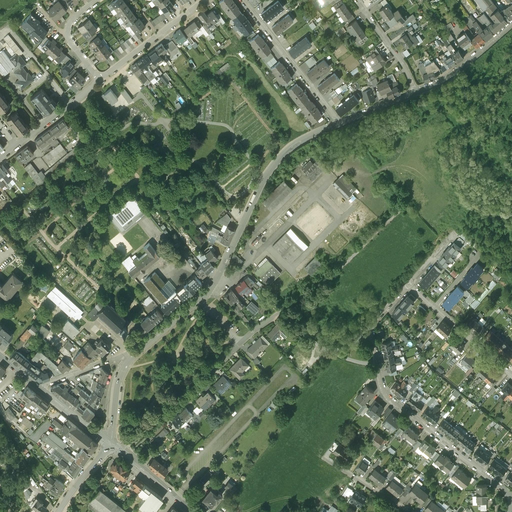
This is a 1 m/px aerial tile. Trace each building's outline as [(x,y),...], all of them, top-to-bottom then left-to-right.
[(170,0),(160,8),(163,12),(165,11),(167,9),(173,5),(170,0)] [(220,0),(219,2),(221,4),(221,5),(229,15),(232,18),(240,11),(238,8),(231,0),(220,0)] [(336,5),(334,6),(338,12),(346,7),(341,1),(340,0),(339,0),(339,1),(340,2),(336,5)] [(385,0),(384,0),(381,2),(385,7),(387,5),(390,9),(391,8),(385,0)] [(495,6),(490,0),(489,0),(489,1),(488,0),(475,0),(484,11),(483,12),(491,21),(493,19),(491,15),(498,10),(495,6)] [(62,5),(59,1),(54,5),(61,15),(66,11),(62,5)] [(124,1),(114,8),(117,12),(127,5),(124,1)] [(278,1),(271,6),(271,5),(268,8),(261,13),(266,20),(272,15),(272,16),(277,12),(277,11),(283,7),(278,1)] [(61,15),(54,5),(47,10),(55,20),(59,17),(61,15)] [(127,5),(117,12),(121,17),(130,9),(127,5)] [(385,7),(379,11),(384,17),(391,11),(390,9),(387,5),(385,7)] [(346,7),(338,12),(344,20),(345,19),(351,15),(346,7)] [(130,9),(121,17),(124,21),(134,14),(130,9)] [(212,10),(206,15),(212,23),(218,18),(216,16),(212,10)] [(397,10),(393,13),(391,11),(384,17),(390,26),(399,20),(401,23),(405,20),(402,17),(397,10)] [(501,13),(498,10),(491,15),(493,19),(496,23),(493,26),(484,15),(481,17),(486,23),(486,24),(489,27),(495,34),(509,22),(502,12),(501,13)] [(508,10),(506,12),(505,11),(502,12),(509,22),(511,20),(511,16),(509,12),(508,10)] [(206,15),(203,11),(198,15),(205,24),(207,27),(212,23),(206,15)] [(240,11),(232,18),(234,20),(233,21),(242,31),(244,34),(252,28),(250,25),(251,24),(243,14),(242,14),(240,11)] [(31,13),(21,24),(29,32),(38,23),(40,21),(31,13)] [(134,14),(124,21),(127,25),(129,24),(137,18),(134,14)] [(225,22),(219,14),(216,16),(218,18),(223,23),(225,22)] [(282,18),(277,22),(278,22),(272,27),(277,33),(283,28),(284,28),(287,26),(286,26),(293,20),(288,14),(282,19),(282,18)] [(407,18),(405,15),(402,17),(405,20),(401,23),(404,26),(412,21),(409,17),(407,18)] [(137,18),(129,24),(132,29),(142,21),(138,17),(137,18)] [(83,22),(78,27),(82,32),(91,25),(87,19),(83,22)] [(142,21),(132,29),(135,33),(145,26),(142,21)] [(198,27),(194,21),(189,25),(194,32),(199,28),(198,27)] [(356,21),(347,27),(351,34),(353,33),(356,37),(363,31),(356,21)] [(489,27),(483,32),(481,30),(482,29),(476,21),(475,21),(476,23),(473,25),(476,30),(478,32),(480,34),(486,41),(495,34),(489,27)] [(29,32),(28,33),(37,42),(47,31),(38,23),(29,32)] [(207,27),(205,24),(202,26),(206,31),(208,34),(211,32),(207,27)] [(91,25),(82,32),(86,37),(90,34),(95,30),(91,25)] [(194,32),(189,25),(184,29),(188,35),(189,36),(194,32)] [(470,32),(466,26),(463,29),(466,33),(470,38),(473,36),(473,35),(471,32),(470,32)] [(179,29),(173,34),(174,36),(178,41),(180,43),(186,38),(185,37),(179,29)] [(363,31),(356,37),(357,38),(355,39),(359,45),(362,44),(363,43),(362,42),(364,40),(366,39),(367,40),(368,39),(366,35),(363,31)] [(409,32),(406,35),(406,34),(399,39),(403,43),(412,37),(409,32)] [(466,33),(458,39),(457,40),(465,49),(474,43),(470,38),(466,33)] [(16,54),(10,59),(3,50),(0,52),(0,71),(3,75),(9,71),(12,74),(13,74),(19,68),(22,66),(26,63),(20,55),(23,52),(8,34),(3,38),(16,54)] [(268,47),(260,36),(260,37),(257,34),(249,40),(252,43),(251,44),(259,54),(260,54),(262,56),(269,51),(270,50),(268,47)] [(480,34),(475,38),(473,36),(470,38),(474,43),(477,48),(486,41),(480,34)] [(189,36),(188,35),(185,37),(186,38),(191,44),(194,42),(189,36)] [(96,37),(89,43),(91,45),(89,46),(90,48),(100,41),(101,40),(97,36),(96,37)] [(414,36),(412,37),(403,43),(406,48),(412,44),(413,45),(418,42),(414,36)] [(299,42),(296,44),(296,45),(290,50),(295,56),(300,52),(301,52),(305,48),(311,43),(306,37),(299,42)] [(50,41),(48,39),(44,43),(41,46),(45,50),(54,41),(52,39),(50,41)] [(171,40),(166,45),(171,50),(176,46),(171,40)] [(54,41),(45,50),(50,54),(56,46),(54,44),(56,42),(54,41)] [(100,41),(90,48),(92,50),(94,49),(96,51),(104,45),(100,41)] [(163,45),(161,43),(155,48),(161,54),(163,53),(167,50),(166,48),(167,47),(164,44),(163,45)] [(104,45),(96,51),(97,53),(95,55),(97,57),(107,49),(104,45)] [(56,46),(50,54),(54,57),(61,50),(62,48),(60,46),(59,48),(56,46)] [(161,54),(155,48),(147,54),(155,64),(163,58),(161,54)] [(107,49),(97,57),(98,59),(100,57),(102,59),(103,59),(105,57),(108,55),(110,53),(107,49)] [(61,50),(54,57),(59,62),(60,61),(66,55),(63,52),(61,50)] [(269,51),(262,56),(266,62),(273,56),(269,51)] [(372,53),(366,58),(371,66),(382,58),(379,53),(376,55),(373,52),(372,53)] [(455,54),(452,56),(457,63),(463,59),(459,52),(455,54)] [(170,62),(163,53),(161,54),(163,58),(168,64),(170,62)] [(66,55),(60,61),(62,63),(63,62),(68,57),(66,55)] [(150,73),(146,67),(150,63),(144,56),(136,62),(142,69),(142,70),(150,80),(155,76),(152,72),(150,73)] [(452,56),(444,61),(447,65),(449,68),(457,63),(452,56)] [(382,58),(371,66),(375,71),(386,63),(382,58)] [(65,64),(61,68),(62,69),(59,71),(62,73),(61,74),(63,76),(64,76),(67,73),(74,65),(69,61),(69,60),(65,64)] [(324,60),(317,65),(314,67),(307,73),(312,79),(318,74),(318,75),(323,71),(329,66),(324,60)] [(442,60),(436,65),(440,70),(447,65),(444,61),(443,62),(442,60)] [(226,61),(214,72),(218,76),(230,65),(226,61)] [(290,74),(282,63),(281,64),(279,61),(271,67),(273,70),(272,71),(280,81),(281,81),(283,84),(291,77),(289,74),(290,74)] [(136,62),(131,67),(136,74),(139,72),(142,70),(142,69),(136,62)] [(350,71),(357,66),(354,62),(347,67),(350,71)] [(434,62),(425,67),(426,71),(428,75),(431,82),(435,80),(437,79),(435,76),(433,74),(436,72),(432,67),(436,65),(434,62)] [(22,66),(19,68),(13,74),(18,80),(15,83),(21,90),(31,81),(27,76),(29,74),(22,66)] [(357,67),(350,72),(353,76),(360,71),(357,67)] [(69,75),(66,78),(69,80),(77,71),(75,69),(69,75)] [(77,71),(69,80),(73,83),(81,75),(77,71)] [(147,79),(141,72),(139,73),(139,72),(136,74),(145,85),(147,83),(145,81),(147,79)] [(334,73),(328,78),(328,77),(323,81),(324,82),(318,86),(323,92),(329,87),(330,88),(333,85),(339,80),(334,73)] [(168,80),(163,74),(160,77),(166,84),(169,81),(168,80)] [(81,75),(73,83),(77,87),(81,83),(85,78),(81,75)] [(424,77),(423,77),(424,80),(423,80),(425,84),(427,83),(427,84),(431,82),(428,75),(424,77)] [(387,81),(377,86),(381,95),(386,93),(387,95),(387,96),(388,99),(390,98),(391,99),(394,97),(389,86),(387,81)] [(296,84),(288,90),(290,93),(298,104),(299,103),(301,106),(309,100),(307,97),(307,96),(299,86),(298,86),(296,84)] [(395,89),(393,84),(389,86),(394,97),(398,95),(400,94),(399,91),(398,91),(396,88),(395,89)] [(50,99),(42,88),(31,97),(44,114),(57,103),(52,97),(50,99)] [(110,89),(104,94),(111,103),(118,98),(110,89)] [(124,89),(120,92),(128,103),(132,100),(124,89)] [(370,89),(362,92),(366,103),(374,101),(372,95),(370,89)] [(9,104),(0,92),(0,109),(1,111),(9,104)] [(354,95),(346,101),(343,103),(336,109),(341,115),(347,110),(348,111),(352,107),(359,102),(354,95)] [(311,103),(309,100),(301,106),(303,109),(302,109),(311,120),(311,119),(314,122),(322,116),(319,113),(320,113),(312,102),(311,103)] [(27,127),(15,112),(7,118),(19,133),(27,127)] [(63,117),(49,129),(55,137),(69,126),(70,126),(63,117)] [(49,129),(34,139),(41,148),(41,147),(55,137),(49,129)] [(59,143),(43,155),(48,161),(63,148),(59,143)] [(79,143),(67,153),(71,158),(83,147),(79,143)] [(27,145),(15,154),(21,162),(33,153),(27,145)] [(62,157),(49,168),(53,173),(66,162),(62,157)] [(314,163),(312,160),(310,162),(309,161),(302,168),(306,171),(305,172),(313,180),(327,166),(320,158),(314,163)] [(30,163),(24,167),(35,181),(40,177),(30,163)] [(11,181),(4,173),(2,175),(1,175),(7,183),(9,181),(10,182),(11,181)] [(356,189),(342,174),(333,184),(347,198),(356,189)] [(284,180),(262,201),(271,210),(293,188),(284,180)] [(133,195),(111,213),(107,216),(121,232),(125,229),(146,211),(133,195)] [(293,207),(289,208),(281,217),(286,221),(296,211),(296,210),(305,200),(302,198),(293,207)] [(318,205),(293,229),(308,245),(333,221),(318,205)] [(226,213),(221,218),(228,222),(230,218),(226,213)] [(234,229),(226,226),(224,230),(222,235),(230,239),(234,229)] [(293,229),(291,227),(272,245),(290,263),(308,245),(293,229)] [(230,239),(222,235),(221,238),(218,237),(217,239),(228,244),(230,239)] [(98,247),(92,240),(88,243),(94,251),(98,247)] [(325,246),(318,253),(325,260),(328,263),(335,256),(329,250),(334,246),(330,242),(326,246),(325,246)] [(147,252),(139,259),(135,254),(131,257),(129,255),(121,261),(129,270),(133,276),(141,270),(142,272),(145,270),(144,268),(159,256),(149,243),(143,247),(147,252)] [(448,250),(444,254),(443,254),(441,256),(442,256),(438,261),(444,267),(449,261),(450,262),(452,260),(454,257),(455,258),(457,256),(456,255),(460,249),(454,244),(450,248),(449,247),(447,250),(448,250)] [(213,252),(210,249),(204,254),(212,263),(217,257),(213,252)] [(243,261),(234,253),(232,257),(240,265),(243,261)] [(319,253),(305,267),(311,274),(325,260),(319,253)] [(197,268),(189,258),(187,260),(195,270),(197,268)] [(207,258),(200,264),(201,265),(207,272),(213,266),(207,258)] [(267,260),(260,267),(258,265),(256,267),(258,269),(255,272),(268,285),(281,273),(267,260)] [(472,268),(470,270),(471,270),(467,275),(466,274),(465,276),(466,277),(462,281),(468,287),(473,282),(474,283),(476,281),(475,280),(477,277),(478,278),(480,276),(479,275),(484,269),(477,264),(473,269),(472,268)] [(207,272),(201,265),(197,268),(195,270),(201,278),(207,272)] [(434,266),(429,272),(428,272),(425,276),(420,283),(426,288),(432,281),(434,278),(440,271),(434,266)] [(195,274),(187,281),(187,282),(183,285),(176,291),(175,290),(176,289),(168,280),(164,283),(155,272),(144,281),(161,301),(162,300),(164,303),(161,306),(167,312),(172,308),(175,306),(174,306),(179,302),(179,301),(182,298),(182,299),(190,293),(194,289),(202,282),(195,274)] [(12,274),(2,285),(1,284),(1,285),(0,285),(0,292),(6,298),(9,295),(17,286),(18,286),(22,281),(16,275),(15,276),(12,274)] [(254,282),(247,276),(244,279),(250,286),(251,285),(254,282)] [(238,284),(235,286),(241,294),(245,290),(247,293),(252,289),(250,286),(244,279),(241,282),(240,281),(237,284),(238,284)] [(86,296),(91,288),(82,283),(76,293),(82,297),(84,295),(86,296)] [(55,285),(46,294),(70,316),(60,326),(72,337),(79,329),(72,323),(83,311),(55,285)] [(457,286),(452,292),(448,296),(443,303),(449,308),(455,301),(458,298),(464,291),(457,286)] [(466,289),(463,292),(468,296),(462,303),(466,307),(475,297),(466,289)] [(231,290),(224,296),(230,303),(237,297),(231,290)] [(149,296),(142,301),(146,306),(153,300),(149,296)] [(408,296),(402,302),(398,306),(393,312),(399,318),(405,311),(405,312),(408,308),(414,301),(408,296)] [(116,309),(113,307),(113,306),(114,304),(108,298),(105,301),(106,301),(104,303),(105,303),(104,304),(102,304),(101,303),(102,304),(100,306),(99,306),(100,306),(100,309),(98,309),(99,310),(100,309),(101,311),(99,314),(101,316),(102,317),(103,317),(106,320),(105,321),(106,321),(109,324),(110,323),(113,326),(112,327),(113,326),(116,329),(116,331),(117,331),(117,329),(119,327),(120,328),(120,329),(122,329),(122,330),(123,329),(123,330),(123,329),(124,330),(125,330),(124,329),(126,326),(127,327),(128,326),(127,326),(127,325),(128,325),(127,324),(126,325),(125,323),(124,322),(126,319),(127,319),(126,319),(123,316),(124,315),(123,314),(122,315),(120,313),(121,312),(120,311),(120,312),(117,309),(117,308),(116,309)] [(470,304),(474,308),(481,302),(476,298),(470,304)] [(238,305),(235,307),(233,309),(237,314),(239,312),(238,311),(241,309),(240,308),(243,305),(239,300),(237,302),(238,305)] [(259,310),(250,302),(246,307),(255,315),(259,310)] [(426,311),(419,305),(416,309),(422,315),(426,311)] [(156,309),(148,316),(154,323),(162,316),(156,309)] [(154,323),(148,316),(141,323),(143,325),(142,326),(144,328),(145,327),(147,330),(154,323)] [(473,318),(467,325),(471,329),(478,322),(473,318)] [(0,336),(6,342),(8,338),(13,333),(0,321),(0,336)] [(291,328),(284,321),(281,324),(289,331),(291,328)] [(443,321),(436,328),(441,332),(447,325),(443,321)] [(279,322),(268,333),(274,339),(282,331),(286,335),(290,331),(289,331),(281,324),(279,322)] [(478,322),(471,329),(476,333),(482,326),(478,322)] [(32,323),(14,344),(18,347),(32,331),(34,333),(35,332),(39,328),(32,323)] [(42,324),(35,332),(43,338),(49,331),(42,324)] [(447,325),(441,332),(445,336),(451,329),(447,325)] [(91,329),(84,337),(86,339),(93,332),(91,329)] [(490,330),(484,337),(489,341),(495,334),(490,330)] [(495,334),(489,341),(493,344),(499,337),(495,334)] [(260,337),(247,350),(254,357),(257,354),(256,353),(260,349),(261,350),(268,344),(260,337)] [(506,343),(504,341),(499,337),(493,344),(504,355),(511,347),(506,343)] [(95,342),(92,345),(88,342),(81,350),(90,357),(92,359),(99,351),(102,354),(106,349),(107,350),(110,346),(101,338),(98,342),(96,340),(95,342)] [(456,338),(449,345),(454,349),(460,342),(456,338)] [(390,341),(382,343),(383,350),(398,347),(397,345),(391,346),(390,341)] [(460,342),(454,349),(458,353),(465,345),(460,342)] [(398,347),(383,350),(385,357),(393,355),(392,351),(398,350),(398,347)] [(29,361),(15,349),(9,357),(24,368),(30,361),(29,361)] [(42,353),(39,350),(29,361),(30,361),(34,364),(40,356),(42,353)] [(90,357),(81,350),(73,359),(81,367),(90,357)] [(57,366),(45,355),(42,358),(43,359),(45,362),(59,374),(64,372),(63,371),(57,366)] [(393,355),(385,357),(386,363),(400,361),(400,358),(394,359),(393,355)] [(475,361),(467,355),(461,361),(464,364),(461,367),(466,371),(469,368),(475,361)] [(241,357),(234,365),(234,364),(230,368),(240,378),(244,373),(242,371),(248,364),(241,357)] [(70,367),(63,360),(57,366),(63,371),(66,368),(68,370),(70,367)] [(34,364),(30,361),(24,368),(35,378),(41,371),(41,370),(39,369),(34,364)] [(400,361),(386,363),(388,371),(396,369),(395,364),(401,363),(400,361)] [(59,374),(45,362),(44,363),(46,365),(51,370),(56,376),(59,374)] [(484,366),(483,366),(481,369),(480,368),(477,372),(479,374),(484,378),(490,371),(484,366)] [(101,370),(97,381),(105,383),(108,373),(102,367),(101,370)] [(97,369),(89,372),(94,374),(93,377),(90,376),(90,375),(88,374),(88,372),(83,374),(93,379),(97,381),(101,370),(97,369)] [(44,373),(41,371),(35,378),(39,380),(41,381),(49,378),(47,371),(44,373)] [(490,371),(484,378),(485,380),(484,381),(487,383),(494,375),(490,371)] [(223,375),(216,381),(213,384),(221,392),(225,388),(231,382),(227,379),(223,375)] [(494,375),(487,383),(490,386),(491,385),(492,386),(499,379),(494,375)] [(97,381),(93,379),(91,387),(93,389),(100,396),(105,383),(97,381)] [(400,385),(396,382),(391,389),(397,393),(406,382),(404,380),(400,385)] [(65,381),(50,387),(50,389),(57,395),(65,385),(66,384),(67,383),(65,381)] [(406,382),(397,393),(403,398),(408,391),(409,390),(409,389),(406,386),(408,383),(406,382)] [(409,389),(409,390),(411,391),(417,384),(415,382),(409,389)] [(511,388),(511,387),(507,383),(501,389),(505,393),(501,397),(503,399),(511,388)] [(411,391),(411,392),(413,393),(416,390),(420,386),(417,384),(411,391)] [(65,385),(57,395),(63,400),(69,393),(66,390),(68,388),(65,385)] [(366,385),(357,397),(365,403),(374,392),(366,385)] [(35,393),(27,386),(23,391),(21,393),(25,396),(30,400),(35,393)] [(493,387),(487,393),(490,396),(496,389),(493,387)] [(89,396),(80,388),(78,391),(85,396),(91,401),(96,406),(100,396),(93,389),(91,391),(91,393),(89,396)] [(449,397),(455,401),(460,392),(454,388),(449,397)] [(511,388),(503,399),(505,401),(509,396),(511,398),(511,388)] [(412,394),(407,401),(413,406),(422,394),(416,390),(413,393),(412,395),(412,394)] [(212,395),(208,391),(201,397),(200,395),(196,400),(204,409),(215,398),(212,395)] [(69,393),(63,400),(69,405),(75,397),(71,394),(71,395),(70,394),(71,393),(70,392),(69,393)] [(30,400),(29,400),(35,404),(40,397),(35,393),(30,400)] [(422,394),(413,406),(419,410),(424,404),(420,401),(424,396),(422,394)] [(80,402),(77,405),(80,407),(82,404),(85,401),(88,404),(91,401),(85,396),(80,402)] [(432,398),(427,404),(429,405),(430,406),(432,403),(436,398),(433,396),(432,398)] [(49,404),(40,397),(35,404),(32,407),(38,412),(41,414),(49,404)] [(75,397),(69,405),(74,409),(77,405),(80,402),(77,399),(75,397)] [(375,400),(369,408),(367,411),(376,418),(378,415),(384,408),(375,400)] [(82,404),(80,407),(77,405),(74,409),(88,420),(94,412),(86,406),(85,408),(84,407),(83,406),(82,406),(83,405),(82,404)] [(192,409),(197,414),(201,411),(196,405),(192,409)] [(362,405),(357,412),(361,414),(363,412),(366,408),(362,405)] [(191,413),(185,407),(178,413),(184,420),(191,413)] [(428,407),(423,414),(428,418),(434,412),(432,410),(428,407)] [(15,416),(8,408),(5,411),(7,416),(15,423),(18,420),(15,416)] [(434,412),(428,418),(434,423),(440,416),(436,413),(434,412)] [(66,418),(60,413),(57,417),(63,422),(66,418)] [(178,413),(171,420),(178,426),(184,420),(178,413)] [(391,413),(382,424),(387,428),(396,417),(391,413)] [(376,418),(372,424),(374,426),(381,417),(378,415),(376,418)] [(33,424),(25,417),(21,422),(30,428),(33,424)] [(396,417),(387,428),(392,432),(401,421),(396,417)] [(68,419),(60,429),(68,435),(75,426),(68,419)] [(449,424),(444,419),(438,426),(444,430),(449,424)] [(451,420),(449,424),(444,430),(449,434),(457,425),(451,420)] [(457,425),(449,434),(454,438),(462,429),(457,425)] [(75,426),(68,435),(76,442),(80,445),(83,447),(90,453),(97,443),(75,426)] [(407,427),(402,433),(408,438),(413,431),(407,427)] [(376,433),(371,429),(369,432),(370,434),(374,436),(377,439),(380,436),(376,433)] [(462,429),(454,438),(459,442),(467,433),(462,429)] [(413,431),(408,438),(413,442),(416,439),(419,435),(413,431)] [(467,433),(459,442),(464,447),(472,437),(474,435),(470,432),(469,434),(467,433)] [(68,453),(45,434),(41,438),(54,448),(48,456),(57,464),(58,463),(60,465),(64,467),(67,463),(62,460),(63,459),(67,462),(69,460),(72,462),(75,458),(71,455),(68,453)] [(475,440),(472,437),(464,447),(470,451),(475,444),(477,446),(479,443),(475,440)] [(511,439),(511,438),(503,447),(505,449),(511,440),(511,439)] [(381,442),(377,439),(375,443),(379,446),(379,447),(381,448),(382,447),(383,448),(385,445),(383,444),(381,442)] [(335,440),(328,448),(333,452),(339,444),(335,440)] [(421,443),(419,446),(425,451),(430,444),(424,440),(421,443)] [(76,442),(68,453),(71,455),(77,447),(79,447),(80,445),(76,442)] [(350,451),(339,444),(333,452),(344,460),(350,451)] [(436,449),(430,444),(425,451),(430,455),(436,449)] [(83,447),(75,458),(82,464),(90,453),(83,447)] [(485,452),(479,447),(474,454),(480,459),(485,452)] [(493,453),(487,449),(485,452),(491,457),(493,458),(496,454),(494,453),(493,453)] [(485,452),(480,459),(486,463),(491,457),(485,452)] [(440,453),(434,461),(439,465),(439,464),(445,457),(440,453)] [(445,457),(439,464),(443,467),(449,460),(445,456),(445,457)] [(153,457),(151,460),(147,465),(148,466),(149,465),(151,467),(150,467),(154,470),(160,463),(158,461),(153,457)] [(72,462),(69,467),(68,464),(67,463),(64,467),(65,468),(66,468),(75,476),(82,464),(75,458),(72,462)] [(368,465),(362,460),(355,469),(356,470),(357,469),(362,473),(368,465)] [(449,460),(443,467),(443,468),(447,471),(453,463),(449,460)] [(495,460),(489,466),(495,471),(501,464),(495,460)] [(116,462),(115,461),(110,466),(112,467),(110,469),(113,472),(112,473),(115,475),(123,466),(117,461),(116,462)] [(162,464),(160,463),(154,470),(158,473),(160,475),(161,476),(163,474),(165,471),(167,468),(162,464)] [(501,464),(495,471),(501,476),(507,469),(506,469),(501,464)] [(123,466),(115,475),(120,479),(120,478),(122,479),(124,477),(125,478),(129,474),(128,473),(129,471),(123,466)] [(455,471),(451,477),(455,480),(462,472),(460,470),(458,468),(455,471)] [(374,469),(369,475),(375,480),(380,473),(374,469)] [(462,472),(455,480),(460,484),(466,475),(464,474),(465,473),(462,471),(462,472)] [(25,476),(33,485),(37,481),(29,473),(25,476)] [(380,473),(375,480),(380,484),(386,477),(380,473)] [(466,475),(460,484),(464,487),(469,481),(471,478),(469,476),(468,477),(466,475)] [(18,482),(23,489),(31,484),(26,477),(18,482)] [(63,484),(54,478),(53,480),(50,478),(48,481),(60,488),(61,486),(63,484)] [(139,480),(136,478),(129,486),(132,488),(131,489),(132,490),(133,489),(136,492),(137,491),(136,491),(143,483),(140,480),(139,480)] [(392,480),(387,486),(392,491),(398,484),(392,480)] [(60,488),(48,481),(46,483),(50,486),(48,487),(50,488),(57,493),(58,491),(60,488)] [(236,488),(228,482),(225,486),(232,492),(236,488)] [(150,489),(143,484),(143,483),(136,491),(137,491),(144,497),(138,504),(148,511),(151,511),(162,499),(150,489)] [(416,483),(409,491),(414,494),(420,487),(416,483)] [(398,484),(392,491),(398,495),(403,489),(398,484)] [(212,486),(202,498),(207,502),(207,503),(210,506),(213,502),(215,504),(217,501),(222,494),(212,486)] [(353,490),(348,487),(344,493),(349,496),(350,494),(353,496),(355,492),(352,491),(353,490)] [(420,487),(414,494),(413,495),(418,499),(418,498),(424,491),(420,487)] [(127,511),(104,493),(106,491),(102,488),(101,490),(99,489),(89,501),(88,506),(94,511),(127,511)] [(424,491),(418,498),(422,502),(428,494),(424,490),(424,491)] [(353,496),(350,500),(351,500),(350,501),(353,503),(353,502),(357,505),(359,507),(360,506),(366,497),(356,491),(353,496)] [(42,501),(36,497),(30,505),(33,507),(40,511),(42,511),(46,507),(41,503),(42,501)] [(426,507),(425,508),(430,511),(436,504),(431,500),(426,507)]
